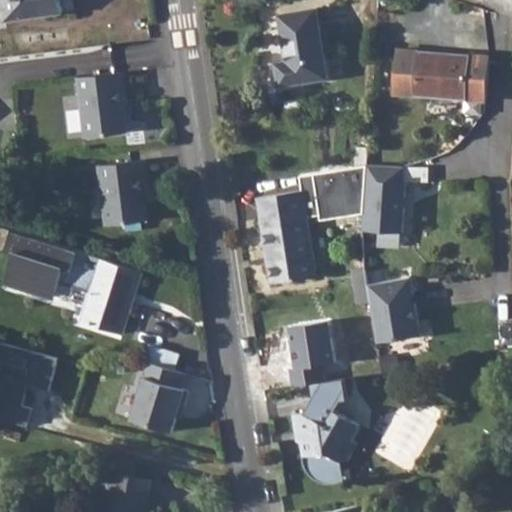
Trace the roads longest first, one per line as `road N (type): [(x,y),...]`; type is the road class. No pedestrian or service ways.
road 1 (residential): [(255,511),(180,0)]
road 2 (residential): [(505,184),(504,2),(497,0)]
